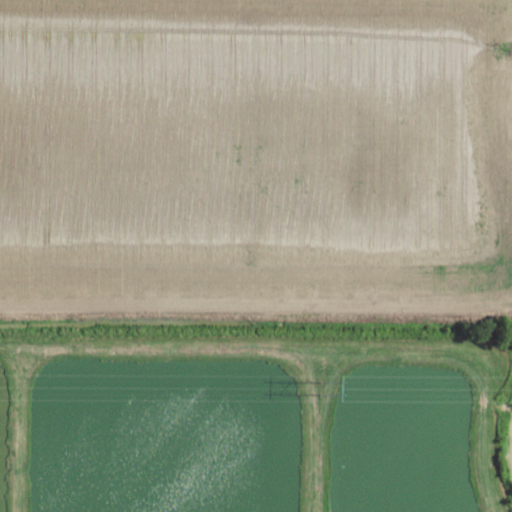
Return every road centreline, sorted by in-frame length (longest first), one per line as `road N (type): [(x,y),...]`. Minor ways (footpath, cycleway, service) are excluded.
road 1 (track): [(511,4),(511,166),(486,301),(0,298)]
road 2 (track): [(0,349),(498,354),(507,365),(487,458),(502,511)]
